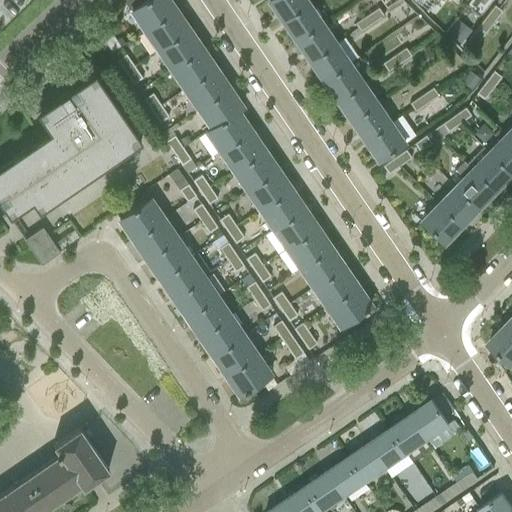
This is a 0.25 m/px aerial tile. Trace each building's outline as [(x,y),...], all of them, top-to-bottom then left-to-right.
[(130,11),(129,12),(142,31),(143,32),(175,10),(174,10),(173,11),(165,0),(145,0),(143,2),(132,9),(130,11)] [(281,20),(306,4),(303,0),(267,0),(268,1),(269,0),(282,19),(281,20)] [(295,40),(320,24),(306,4),(281,20),(282,21),(283,20),(296,39),(295,40)] [(493,6),(467,40),(471,44),(473,45),(475,46),(501,12),(498,10),(493,6)] [(377,8),(366,16),(371,24),(383,16),(377,8)] [(143,32),(156,51),(188,29),(186,30),(174,11),(175,11),(175,10),(143,32)] [(366,16),(354,23),(359,32),(371,24),(366,16)] [(455,20),(445,33),(460,45),(470,31),(455,20)] [(308,60),(309,60),(333,43),(320,24),(295,40),(295,41),(297,40),(310,59),(308,60)] [(156,51),(170,71),(201,49),(200,49),(187,31),(188,30),(188,29),(156,51)] [(103,40),(111,52),(120,47),(111,34),(103,40)] [(333,43),(309,60),(309,61),(310,60),(323,79),(322,80),(323,80),(347,63),(357,56),(344,38),(334,44),(333,43)] [(405,47),(393,55),(399,64),(410,56),(405,47)] [(170,71),(183,90),(215,69),(214,68),(213,69),(201,50),(202,50),(201,49),(170,71)] [(124,53),(115,59),(124,72),(133,66),(124,53)] [(382,62),(381,63),(387,72),(399,64),(393,55),(382,62)] [(336,100),(361,83),(347,63),(323,80),(323,81),(324,80),(337,99),(336,100)] [(133,66),(124,72),(132,84),(141,78),(133,66)] [(183,90),(196,110),(228,88),(228,87),(227,88),(214,70),(215,69),(183,90)] [(492,71),(484,81),(492,89),(501,78),(492,71)] [(468,72),(461,81),(470,88),(477,79),(468,72)] [(93,73),(36,112),(35,114),(48,133),(0,165),(0,206),(8,218),(30,203),(37,213),(140,142),(93,73)] [(492,89),(484,81),(475,93),(483,99),(492,89)] [(350,119),(350,120),(374,103),(361,83),(336,100),(337,101),(338,100),(351,119),(350,119)] [(228,88),(196,110),(207,125),(209,128),(210,130),(236,112),(242,108),(241,107),(240,108),(227,89),(228,89),(228,88)] [(432,88),(420,95),(426,103),(437,95),(432,88)] [(152,93),(143,99),(151,111),(160,105),(152,93)] [(420,95),(409,103),(414,111),(426,103),(420,95)] [(363,139),(364,140),(388,123),(374,103),(350,120),(351,120),(365,139),(363,139)] [(160,105),(151,111),(159,123),(168,117),(160,105)] [(464,107),(453,115),(454,117),(458,124),(469,115),(465,109),(464,107)] [(205,133),(218,152),(250,131),(250,130),(249,131),(236,112),(210,130),(205,133)] [(399,115),(388,123),(402,143),(413,136),(399,115)] [(453,115),(441,124),(447,132),(458,124),(454,117),(453,115)] [(388,123),(364,140),(365,139),(378,158),(377,159),(378,160),(402,143),(388,123)] [(447,132),(441,124),(433,130),(439,138),(447,132)] [(481,124),(472,134),(482,144),(492,135),(481,124)] [(218,152),(231,172),(263,150),(263,149),(262,150),(249,132),(250,131),(218,152)] [(173,135),(164,141),(172,153),(182,147),(173,135)] [(186,135),(180,140),(183,146),(190,141),(186,135)] [(488,152),(510,173),(509,172),(511,168),(511,141),(505,135),(504,135),(505,136),(489,153),(488,152)] [(425,136),(413,144),(413,145),(418,152),(430,143),(425,136)] [(182,147),(172,153),(181,165),(190,159),(182,147)] [(482,147),(466,164),(493,191),(493,190),(492,189),(508,173),(509,174),(510,173),(488,152),(482,147)] [(231,172),(245,191),(277,169),(276,169),(275,170),(262,151),(264,150),(263,150),(231,172)] [(405,150),(392,159),(398,167),(411,158),(405,150)] [(398,167),(392,159),(381,166),(387,175),(398,167)] [(455,187),(454,187),(476,208),(475,206),(476,206),(491,190),(492,191),(493,191),(466,164),(462,161),(454,170),(464,179),(456,188),(455,187)] [(245,191),(258,211),(290,189),(290,188),(289,189),(276,171),(277,170),(277,169),(245,191)] [(200,175),(191,181),(200,193),(209,187),(200,175)] [(186,184),(178,189),(186,202),(195,196),(186,184)] [(209,187),(200,193),(208,205),(217,199),(209,187)] [(438,204),(437,205),(458,225),(459,226),(459,225),(458,224),(475,207),(475,208),(476,208),(454,187),(454,188),(455,189),(439,205),(438,204)] [(258,211),(271,230),(303,208),(302,208),(289,190),(290,189),(258,211)] [(132,239),(132,240),(163,218),(149,198),(118,219),(119,221),(120,220),(133,238),(132,239)] [(200,203),(191,209),(200,222),(208,216),(200,203)] [(458,225),(438,206),(422,222),(421,222),(420,222),(442,243),(443,242),(442,241),(458,225)] [(271,230),(285,249),(317,228),(316,227),(315,228),(303,209),(303,208),(271,230)] [(227,214),(218,220),(226,232),(235,226),(227,214)] [(208,216),(200,222),(208,233),(216,227),(208,216)] [(145,259),(177,238),(163,218),(132,240),(134,239),(146,258),(145,259)] [(59,252),(42,226),(23,239),(40,264),(59,252)] [(235,226),(226,232),(235,244),(243,238),(235,226)] [(285,249),(298,269),(330,247),(329,247),(316,229),(317,228),(285,249)] [(158,278),(159,278),(190,257),(177,238),(145,259),(146,260),(147,259),(160,277),(158,278)] [(226,242),(218,248),(226,260),(235,255),(226,242)] [(298,269),(311,288),(343,267),(343,266),(342,267),(329,248),(330,248),(330,247),(298,269)] [(253,253),(244,259),(253,271),(262,265),(253,253)] [(235,255),(226,260),(234,272),(243,266),(235,255)] [(172,297),(172,298),(203,276),(190,257),(159,278),(159,279),(160,278),(173,296),(172,297)] [(262,265),(253,271),(261,283),(270,277),(262,265)] [(327,305),(328,306),(357,286),(356,285),(355,286),(343,268),(344,267),(343,267),(311,288),(325,307),(327,305)] [(185,317),(216,296),(203,276),(172,298),(174,297),(186,316),(185,317)] [(253,281),(244,287),(253,299),(261,293),(253,281)] [(327,305),(325,307),(339,328),(340,327),(370,306),(370,305),(369,306),(356,287),(357,286),(328,306),(327,305)] [(280,291),(271,297),(279,310),(288,303),(280,291)] [(261,293),(253,299),(261,311),(270,305),(261,293)] [(198,336),(199,337),(230,315),(216,296),(185,317),(186,318),(187,317),(200,335),(198,336)] [(288,303),(279,310),(288,321),(296,315),(288,303)] [(212,356),(243,335),(230,315),(199,337),(200,336),(213,355),(212,356)] [(272,327),(280,338),(288,332),(280,321),(272,327)] [(293,329),(307,350),(316,344),(302,323),(293,329)] [(511,359),(511,332),(506,326),(505,327),(506,328),(490,344),(489,343),(488,344),(510,365),(511,364),(509,363),(511,359)] [(288,332),(280,338),(294,359),(303,353),(288,332)] [(225,375),(225,376),(255,356),(256,354),(243,335),(212,356),(212,357),(213,356),(226,374),(225,375)] [(0,404),(41,379),(33,366),(23,372),(11,353),(0,359),(0,404)] [(255,356),(225,376),(226,376),(227,375),(240,394),(238,395),(239,396),(267,376),(269,375),(270,374),(256,354),(255,356)] [(433,399),(411,414),(430,441),(451,427),(433,399)] [(411,414),(389,429),(408,456),(430,441),(411,414)] [(451,427),(430,441),(434,448),(435,449),(461,432),(456,424),(451,427)] [(56,456),(0,494),(0,511),(41,511),(80,486),(81,488),(107,470),(78,427),(51,445),(56,452),(54,453),(56,456)] [(389,429),(368,443),(386,471),(408,456),(389,429)] [(467,430),(459,436),(465,445),(473,439),(467,430)] [(434,448),(430,441),(408,456),(412,463),(434,448)] [(368,443),(348,457),(366,485),(386,471),(368,443)] [(412,463),(408,456),(386,471),(393,480),(414,466),(412,463)] [(348,457),(326,472),(345,499),(366,485),(348,457)] [(326,472),(305,486),(323,511),(325,511),(345,499),(326,472)] [(473,472),(457,482),(462,489),(477,478),(473,472)] [(457,482),(441,493),(446,500),(462,489),(457,482)] [(323,511),(305,486),(284,500),(291,511),(323,511)] [(476,510),(476,511),(511,511),(511,508),(501,493),(476,510)] [(291,511),(284,500),(266,511),(291,511)] [(429,501),(414,511),(427,511),(434,508),(429,501)]
